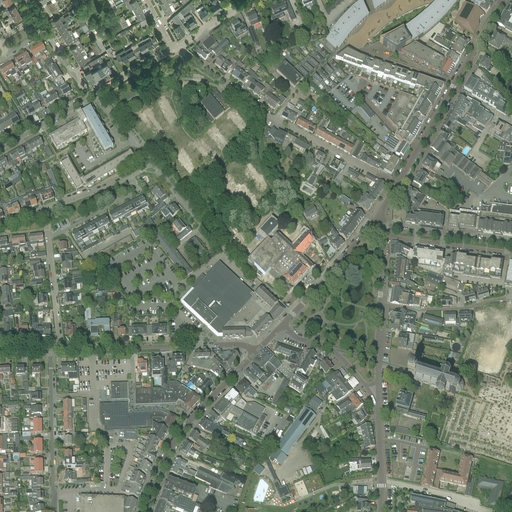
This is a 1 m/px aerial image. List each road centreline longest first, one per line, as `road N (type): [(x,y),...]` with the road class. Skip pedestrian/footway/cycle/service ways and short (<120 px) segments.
road 1 (residential): [(174,48),(273,118),(395,185)]
road 2 (residential): [(151,162),(223,250),(171,296),(200,344)]
road 3 (tertiary): [(143,511),(185,425),(252,352)]
road 4 (residential): [(53,511),(49,351)]
road 5 (residential): [(60,350),(200,344)]
road 6 (tertiary): [(373,221),(281,324)]
road 7 (residential): [(379,304),(462,309),(511,298)]
road 8 (tertiary): [(388,234),(511,254)]
